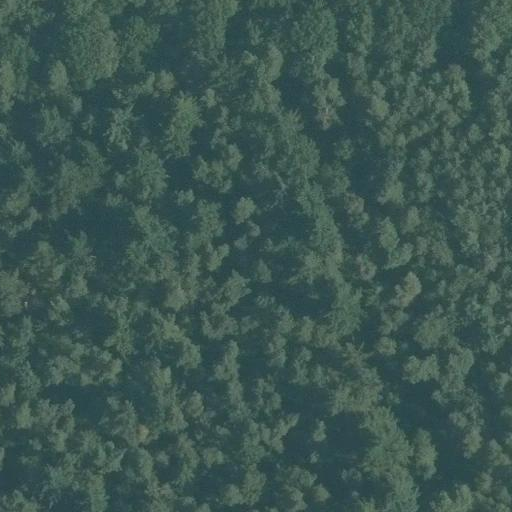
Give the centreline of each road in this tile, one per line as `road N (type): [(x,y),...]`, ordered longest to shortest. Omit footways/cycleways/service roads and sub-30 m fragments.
road 1 (track): [(265,0),(418,511)]
road 2 (track): [(0,42),(289,11)]
road 3 (track): [(289,11),(431,0)]
